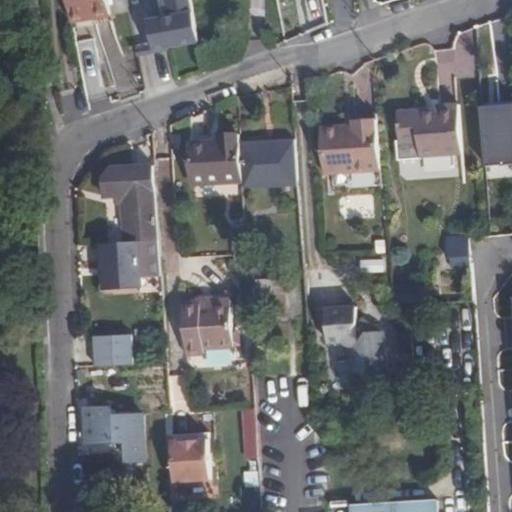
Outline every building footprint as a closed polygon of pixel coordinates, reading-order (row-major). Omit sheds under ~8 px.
[(103,0),(66,0),(71,24),(107,16),(103,0)] [(156,48),(199,40),(191,0),(168,0),(163,6),(165,17),(150,19),(156,48)] [(306,0),(311,31),(328,24),(323,0),(306,0)] [(511,100),(485,101),(486,163),(511,162),(511,100)] [(417,152),(458,150),(455,102),(432,102),(432,108),(415,110),(415,108),(412,108),(415,138),(417,138),(417,152)] [(396,139),(415,138),(412,108),(395,109),(396,139)] [(195,160),(246,158),(245,144),(245,137),(244,113),(223,113),(223,121),(193,123),(195,160)] [(328,173),(384,168),(380,118),(358,119),(359,125),(360,129),(346,130),(346,126),(326,126),(328,173)] [(299,134),(245,137),(245,144),(300,140),(299,134)] [(248,191),(303,187),(300,140),(245,144),(246,158),(248,191)] [(146,277),(166,276),(160,163),(134,164),(140,288),(147,287),(146,277)] [(126,243),(107,243),(110,290),(140,288),(134,164),(113,165),(114,177),(105,178),(106,195),(116,194),(117,200),(124,200),(126,243)] [(474,265),(473,234),(451,235),(452,267),(474,265)] [(244,282),(254,282),(253,273),(252,256),(243,257),(244,282)] [(290,273),(253,273),(254,282),(254,295),(273,294),(274,311),(293,310),(290,273)] [(205,279),(187,280),(189,333),(209,332),(208,326),(238,323),(235,278),(216,278),(216,284),(205,285),(205,279)] [(363,302),(333,304),(335,337),(347,336),(359,345),(360,365),(365,365),(379,376),(390,362),(395,363),(392,325),(385,320),(378,322),(375,326),(364,317),(363,302)] [(114,365),(137,364),(135,333),(112,335),(114,365)] [(96,366),(114,365),(112,335),(94,336),(96,366)] [(351,384),(353,342),(331,341),(329,384),(351,384)] [(131,461),(149,459),(147,412),(118,414),(117,398),(110,399),(110,407),(91,407),(93,442),(130,440),(131,461)] [(175,432),(175,440),(212,438),(212,430),(175,432)] [(212,438),(175,440),(177,480),(214,478),(212,438)] [(446,511),(446,496),(441,496),(359,501),(359,511),(446,511)]
